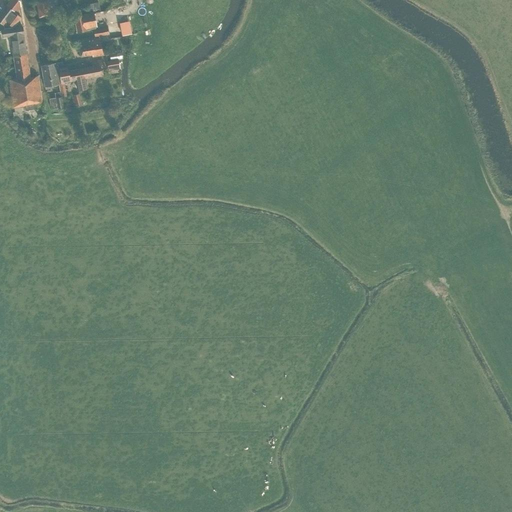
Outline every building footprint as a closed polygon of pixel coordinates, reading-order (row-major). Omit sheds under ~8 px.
[(18,0),(10,0),(6,5),(15,13),(20,7),(20,1),(18,0)] [(39,17),(59,14),(56,0),(43,0),(36,1),(39,17)] [(117,0),(121,17),(130,15),(128,5),(132,4),(131,0),(117,0)] [(88,5),(89,12),(100,10),(98,2),(88,5)] [(15,13),(6,5),(0,13),(0,22),(3,25),(4,24),(9,28),(13,28),(21,17),(15,13)] [(87,31),(86,30),(93,28),(92,25),(108,22),(106,11),(74,17),(77,32),(87,31)] [(108,26),(108,28),(94,31),(95,36),(109,34),(110,39),(123,37),(123,36),(132,34),(130,22),(121,24),(121,23),(108,26)] [(22,27),(2,30),(3,38),(10,36),(14,57),(27,55),(22,27)] [(92,55),(92,56),(109,54),(108,50),(102,51),(100,38),(78,42),(81,56),(92,55)] [(121,50),(109,52),(110,60),(122,58),(121,50)] [(14,108),(41,103),(38,76),(31,77),(27,55),(14,57),(18,79),(10,81),(14,108)] [(101,59),(99,60),(92,61),(93,66),(83,68),(85,79),(85,78),(102,75),(101,68),(103,68),(101,59)] [(119,66),(118,59),(107,61),(108,68),(119,66)] [(68,71),(68,66),(63,67),(62,62),(57,63),(61,83),(70,81),(68,71)] [(41,66),(44,86),(45,86),(45,89),(53,88),(53,85),(59,84),(55,63),(41,66)] [(85,78),(85,79),(83,68),(68,71),(70,81),(76,80),(77,84),(86,83),(85,78)] [(63,101),(62,97),(60,92),(55,93),(56,98),(49,99),(51,109),(64,107),(63,101)] [(79,93),(73,94),(76,105),(82,104),(79,93)] [(13,115),(13,116),(13,119),(17,118),(17,119),(19,127),(25,126),(22,111),(24,111),(23,107),(14,108),(15,112),(13,112),(13,115)]
